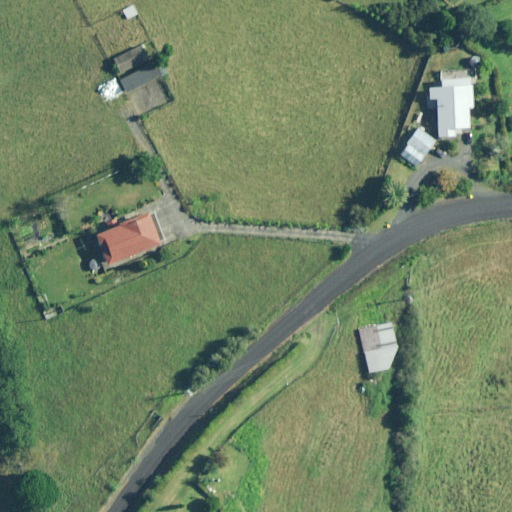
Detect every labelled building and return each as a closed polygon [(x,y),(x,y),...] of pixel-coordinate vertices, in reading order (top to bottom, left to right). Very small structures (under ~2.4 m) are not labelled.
[(132,3),(121,10),(126,18),(137,12),(132,3)] [(157,53),(151,39),(111,59),(117,72),(157,53)] [(123,93),(166,71),(159,57),(116,78),(123,93)] [(426,100),(433,100),(435,136),(453,135),(453,127),(465,126),(464,107),(470,107),(468,71),(438,73),(438,87),(425,87),(426,100)] [(436,141),(418,128),(398,154),(416,168),(436,141)] [(104,270),(156,244),(155,241),(163,239),(153,210),(146,212),(144,205),(102,219),(105,228),(90,233),(104,270)] [(389,322),(356,329),(365,373),(398,367),(389,322)]
